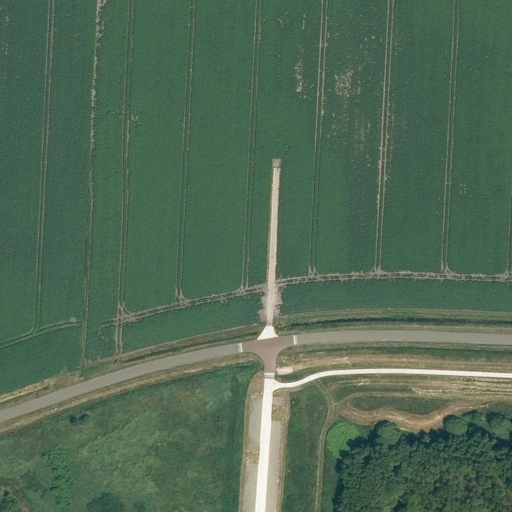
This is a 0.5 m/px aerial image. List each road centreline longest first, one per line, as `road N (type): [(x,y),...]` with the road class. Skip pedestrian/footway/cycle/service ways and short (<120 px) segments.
road 1 (unclassified): [(0,416),(139,369),(270,342)]
road 2 (unclassified): [(511,339),(399,334),(270,342)]
road 3 (unclassified): [(259,511),(270,342)]
